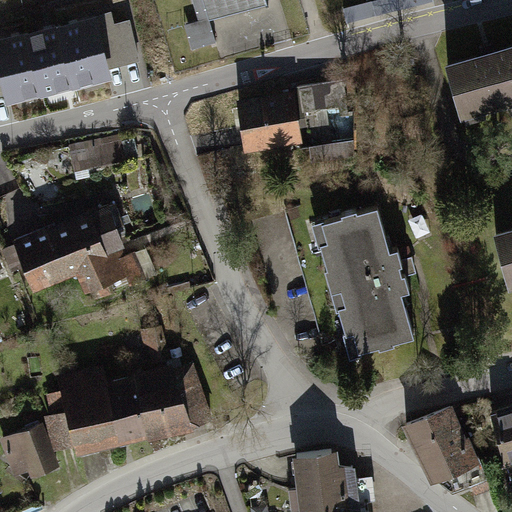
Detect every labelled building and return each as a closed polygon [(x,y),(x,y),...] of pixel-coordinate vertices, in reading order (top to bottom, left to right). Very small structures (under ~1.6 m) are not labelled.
[(193,0),(200,19),(185,23),(193,48),(217,41),(210,18),(268,1),(268,0),(193,0)] [(373,0),(348,4),(351,23),(413,13),(410,0),(373,0)] [(62,25),(76,79),(109,71),(108,64),(139,56),(130,22),(115,25),(112,13),(62,25)] [(30,33),(43,87),(76,79),(62,25),(30,33)] [(43,87),(30,33),(0,39),(0,88),(8,87),(10,95),(43,87)] [(511,46),(462,61),(478,116),(511,105),(511,46)] [(302,89),(247,97),(254,149),(309,142),(302,89)] [(126,161),(123,134),(71,140),(75,167),(126,161)] [(359,140),(317,141),(317,162),(359,161),(359,140)] [(113,196),(19,237),(42,289),(82,271),(90,290),(132,271),(123,251),(136,245),(113,196)] [(386,201),(326,219),(367,353),(427,335),(386,201)] [(147,331),(155,359),(175,354),(167,325),(147,331)] [(197,354),(119,377),(136,437),(159,431),(161,439),(217,422),(197,354)] [(136,437),(119,377),(114,359),(72,371),(94,449),(136,437)] [(76,405),(49,414),(62,453),(88,445),(76,405)] [(466,405),(424,422),(444,472),(465,489),(495,477),(466,405)] [(49,425),(5,439),(17,476),(36,470),(38,476),(63,468),(49,425)] [(351,446),(299,453),(307,511),(381,511),(380,508),(359,511),(351,446)]
